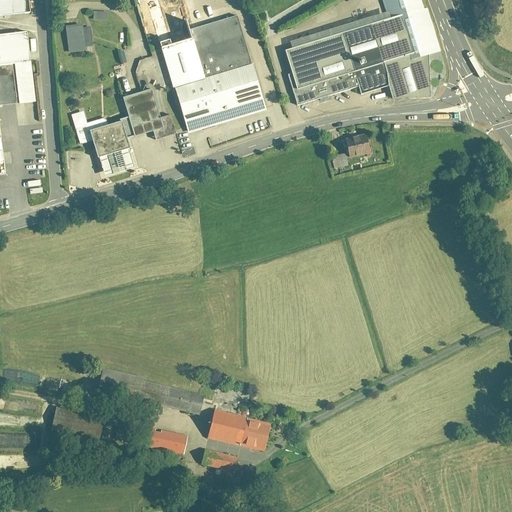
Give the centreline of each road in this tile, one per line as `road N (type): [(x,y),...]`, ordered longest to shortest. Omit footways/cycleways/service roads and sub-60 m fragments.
road 1 (secondary): [(60,211),(298,129),(496,105)]
road 2 (residential): [(511,323),(292,433),(258,465)]
road 3 (residential): [(60,211),(41,0)]
